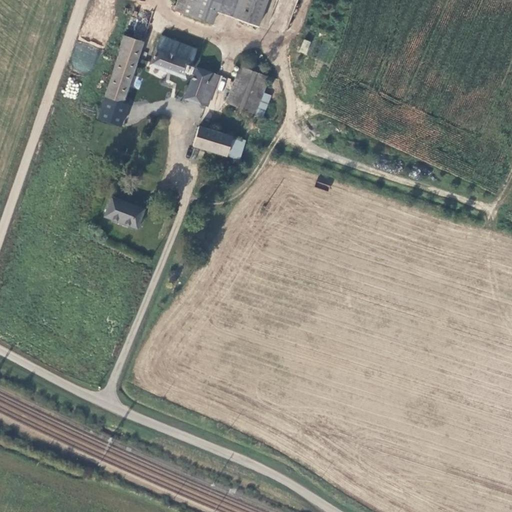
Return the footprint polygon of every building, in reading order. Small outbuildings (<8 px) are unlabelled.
[(216,0),(177,0),(173,14),(211,27),(216,13),(220,1),(216,0)] [(257,29),(266,0),(216,0),(220,1),(216,13),(257,29)] [(142,44),(124,37),(119,54),(120,55),(106,100),(123,106),(142,44)] [(197,50),(161,38),(151,67),(188,80),(197,50)] [(306,55),(311,42),(303,39),(298,52),(306,55)] [(85,64),(92,66),(97,49),(91,48),(91,46),(84,44),(82,55),(87,56),(85,64)] [(189,100),(210,107),(215,93),(208,91),(215,69),(206,66),(204,73),(197,70),(189,100)] [(252,116),(269,81),(241,69),(225,102),(252,116)] [(129,108),(123,106),(106,100),(99,122),(122,129),(129,108)] [(226,158),(232,139),(200,129),(193,148),(226,158)] [(137,232),(145,212),(112,199),(104,220),(137,232)]
